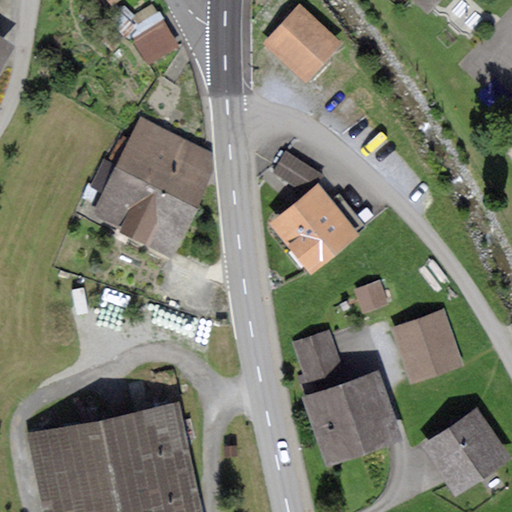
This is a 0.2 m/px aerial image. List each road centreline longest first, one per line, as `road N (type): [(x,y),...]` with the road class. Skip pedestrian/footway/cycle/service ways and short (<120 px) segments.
road 1 (primary): [(227,111),(244,286),(288,511)]
road 2 (residential): [(227,111),(301,125),(395,201),(463,279),(511,359)]
road 3 (track): [(262,390),(227,398),(171,353),(143,353),(28,406),(20,428),(38,511)]
road 4 (residential): [(0,120),(15,90),(27,0)]
